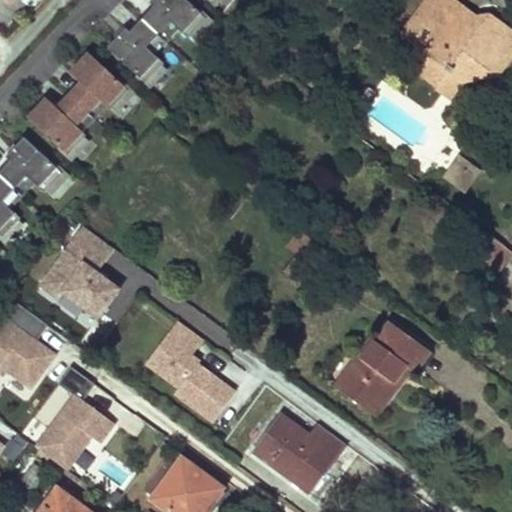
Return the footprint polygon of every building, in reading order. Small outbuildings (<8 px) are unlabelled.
[(136,78),(197,12),(184,0),(147,0),(146,1),(151,5),(126,32),(121,27),(102,48),(136,78)] [(427,0),(402,36),(431,58),(420,72),(438,85),(477,79),(485,69),(496,76),(511,54),(511,33),(488,16),(475,33),(467,28),(475,18),(473,16),(456,39),(433,22),(448,0),(427,0)] [(456,39),(473,16),(450,0),(448,0),(433,22),(456,39)] [(475,33),(488,16),(475,18),(467,28),(475,33)] [(63,155),(124,90),(83,52),(65,71),(75,80),(52,105),(42,96),(22,116),(63,155)] [(496,76),(485,69),(477,79),(496,76)] [(0,224),(53,167),(20,137),(2,156),(7,160),(0,167),(0,224)] [(464,172),(469,166),(459,158),(452,169),(459,174),(464,172)] [(459,174),(452,169),(446,177),(464,190),(477,172),(469,166),(464,172),(459,174)] [(95,271),(112,250),(80,226),(35,285),(55,301),(60,294),(93,320),(117,288),(95,271)] [(493,238),(476,226),(464,242),(480,253),(476,258),(477,259),(493,238)] [(317,243),(299,230),(287,248),(304,261),(317,243)] [(511,252),(493,238),(477,259),(497,273),(511,252)] [(476,258),(480,253),(464,242),(461,246),(476,258)] [(325,276),(338,259),(317,243),(304,261),(325,276)] [(33,393),(58,358),(39,344),(50,329),(19,307),(0,332),(0,378),(5,372),(33,393)] [(198,361),(191,355),(202,340),(176,321),(143,365),(175,390),(171,396),(209,424),(233,393),(195,364),(198,361)] [(429,351),(391,322),(376,341),(375,340),(362,358),(358,355),(335,387),(371,413),(394,382),(393,381),(405,365),(413,370),(414,371),(429,351)] [(393,381),(394,382),(371,413),(377,418),(413,370),(405,365),(393,381)] [(70,473),(93,442),(103,449),(118,429),(85,405),(98,387),(72,368),(59,386),(74,397),(36,449),(70,473)] [(347,446),(319,425),(310,437),(281,415),(254,452),(284,475),(288,470),(293,473),(289,479),(306,491),(330,458),(335,462),(337,461),(347,446)] [(177,464),(168,457),(146,486),(156,493),(177,464)] [(151,499),(169,511),(205,511),(223,489),(182,458),(177,464),(156,493),(151,499)] [(335,462),(330,458),(306,491),(311,495),(335,462)] [(44,475),(32,466),(13,490),(25,499),(44,475)] [(289,479),(293,473),(288,470),(284,475),(289,479)] [(88,511),(57,489),(40,511),(88,511)] [(13,490),(7,497),(19,507),(25,499),(13,490)]
